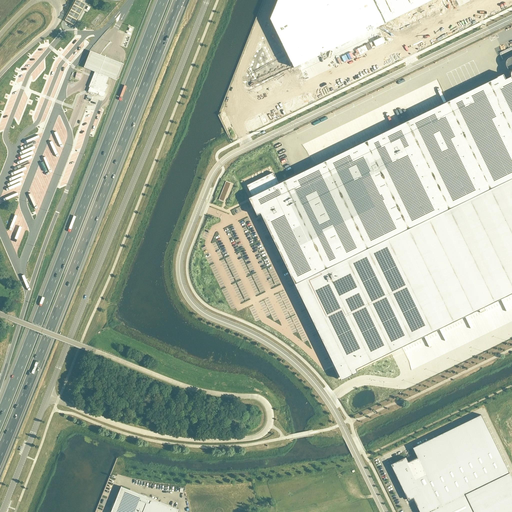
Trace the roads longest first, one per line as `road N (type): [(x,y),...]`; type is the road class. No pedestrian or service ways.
road 1 (motorway): [(0,455),(178,0)]
road 2 (motorway): [(163,0),(0,419)]
road 3 (unclassified): [(47,396),(206,0)]
road 4 (unclassified): [(220,164),(180,253),(183,289),(206,315),(295,363),(348,439)]
road 5 (unclassified): [(220,164),(511,18)]
road 6 (unclassified): [(269,425),(259,397),(191,388),(0,314)]
road 7 (unclassified): [(269,425),(250,438),(173,437),(47,396)]
road 8 (unclassified): [(2,511),(47,396)]
